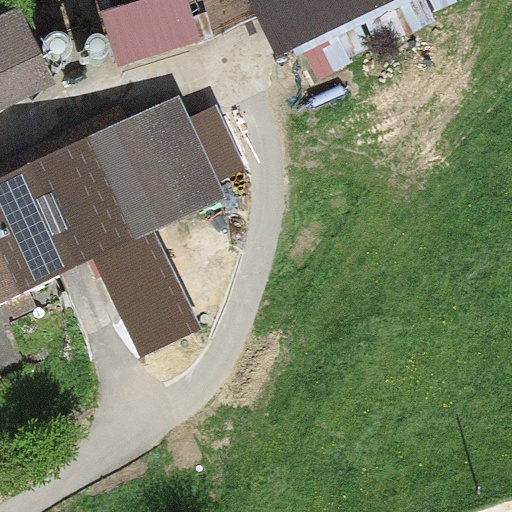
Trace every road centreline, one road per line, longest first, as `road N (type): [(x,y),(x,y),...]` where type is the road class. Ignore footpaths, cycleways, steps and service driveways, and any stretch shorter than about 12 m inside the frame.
road 1 (track): [(0,150),(203,72),(224,90),(251,149),(258,195),(251,287),(211,370),(101,474),(26,511)]
road 2 (track): [(149,427),(83,299)]
